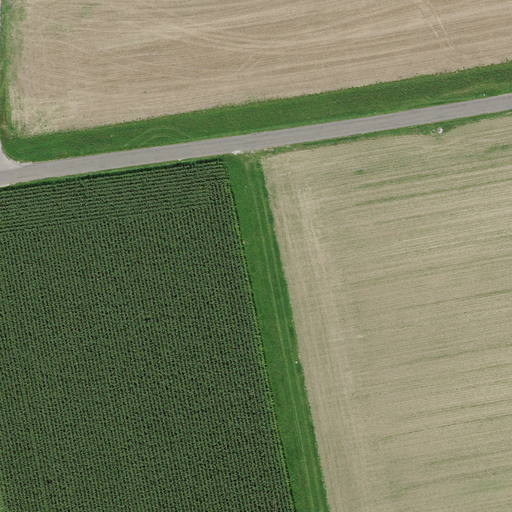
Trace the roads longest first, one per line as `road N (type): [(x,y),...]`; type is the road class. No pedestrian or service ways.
road 1 (unclassified): [(0,177),(511,103)]
road 2 (track): [(257,140),(324,511)]
